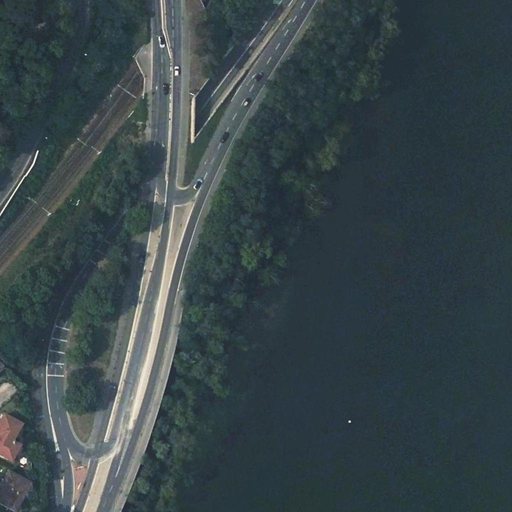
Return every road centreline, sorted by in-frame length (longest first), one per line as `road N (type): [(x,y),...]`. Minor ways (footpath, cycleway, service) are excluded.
road 1 (primary): [(287,0),(78,288),(55,359),(65,442)]
road 2 (primary): [(106,511),(142,415),(182,254),(241,101)]
road 3 (tertiary): [(154,151),(137,288),(95,457)]
road 4 (tertiary): [(125,407),(169,197)]
road 5 (tertiary): [(76,0),(70,51),(0,187)]
road 6 (tertiary): [(169,197),(172,0)]
road 7 (tertiary): [(154,0),(154,151)]
road 8 (tertiary): [(169,197),(193,192),(241,101)]
